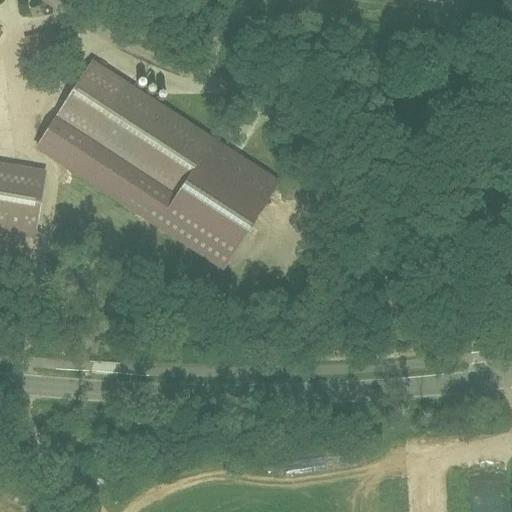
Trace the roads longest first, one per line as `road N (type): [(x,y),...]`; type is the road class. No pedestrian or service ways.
road 1 (residential): [(53,0),(125,49),(298,121),(353,178),(507,386)]
road 2 (tertiary): [(0,392),(250,403),(507,386)]
